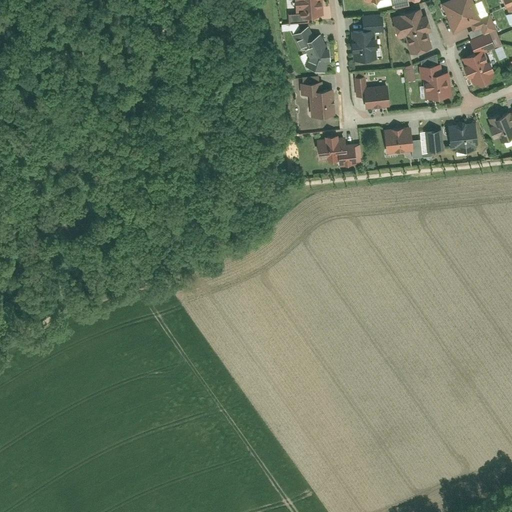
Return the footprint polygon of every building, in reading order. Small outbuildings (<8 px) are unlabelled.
[(308,14),(323,13),(321,0),(295,0),(297,14),(308,14)] [(470,23),(482,17),(474,0),(442,0),(440,1),(452,30),(470,23)] [(511,0),(502,0),(511,21),(511,0)] [(410,52),(431,45),(427,30),(430,29),(425,13),(422,14),(420,7),(391,16),(397,37),(405,34),(410,52)] [(360,15),(361,29),(373,28),(383,27),(382,13),(360,15)] [(480,26),(483,33),(489,30),(496,27),(490,14),(482,17),(470,23),(472,30),(480,26)] [(304,64),(324,71),(329,59),(328,46),(320,31),(313,34),(307,24),(292,32),(299,46),(303,44),(307,55),(304,64)] [(351,30),(353,59),(375,57),(373,28),(361,29),(351,30)] [(467,39),(473,51),(482,47),(494,42),(489,30),(483,33),(467,39)] [(469,75),(473,83),(494,74),(482,47),(473,51),(461,56),(465,63),(461,65),(466,76),(469,75)] [(423,72),(442,71),(441,63),(419,64),(420,73),(423,72)] [(406,79),(414,79),(413,68),(405,68),(406,79)] [(425,97),(452,94),(450,70),(442,71),(423,72),(425,97)] [(320,80),(299,81),(300,94),(309,93),(310,113),(334,112),(332,87),(321,88),(320,80)] [(389,81),(363,83),(365,106),(390,104),(389,81)] [(511,107),(487,117),(490,124),(487,125),(492,137),(495,136),(497,141),(511,135),(511,107)] [(474,122),(449,124),(451,147),(476,145),(474,122)] [(409,126),(384,128),(386,151),(411,148),(410,139),(409,126)] [(422,151),(444,149),(442,128),(420,130),(420,138),(422,151)] [(316,140),(317,157),(338,156),(338,163),(355,162),(354,142),(344,143),(344,138),(316,140)] [(422,151),(420,138),(410,139),(411,148),(412,156),(422,155),(422,151)]
